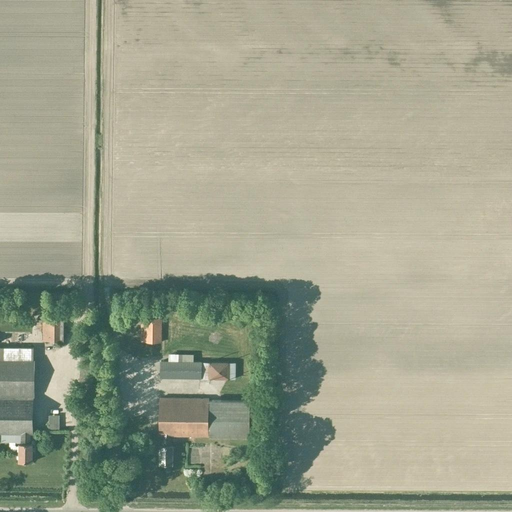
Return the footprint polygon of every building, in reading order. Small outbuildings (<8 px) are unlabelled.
[(62,340),(62,316),(42,315),(42,340),(62,340)] [(160,341),(161,317),(141,316),(140,341),(160,341)] [(32,433),(32,395),(33,347),(0,346),(0,432),(21,432),(21,442),(19,442),(18,461),(31,461),(32,442),(29,442),(29,433),(32,433)] [(235,361),(200,361),(160,360),(160,376),(234,377),(235,361)] [(208,400),(208,398),(160,397),(159,434),(161,434),(161,444),(159,444),(158,462),(172,463),(172,444),(170,444),(170,434),(207,435),(207,432),(210,432),(210,435),(247,435),(248,401),(211,400),(208,400)]
